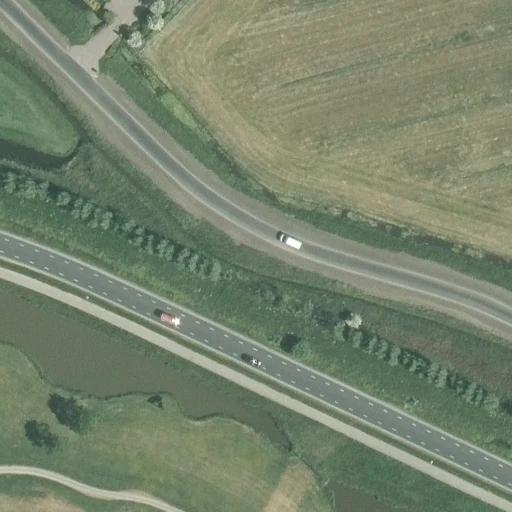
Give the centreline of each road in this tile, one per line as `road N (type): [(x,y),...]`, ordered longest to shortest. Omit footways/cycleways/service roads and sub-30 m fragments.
road 1 (unclassified): [(511,317),(281,239),(226,211),(5,0)]
road 2 (tertiary): [(511,481),(0,247)]
